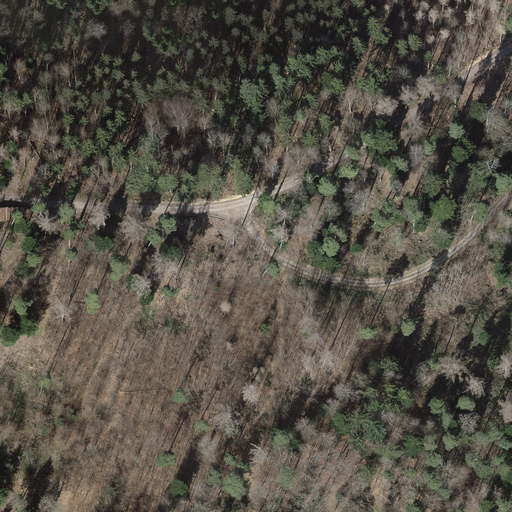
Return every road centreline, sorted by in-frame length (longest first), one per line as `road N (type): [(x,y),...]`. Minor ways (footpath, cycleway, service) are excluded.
road 1 (track): [(0,200),(166,211),(237,207),(451,91),(511,48)]
road 2 (track): [(237,207),(264,249),(288,267),(382,286),(445,260),(511,194)]
